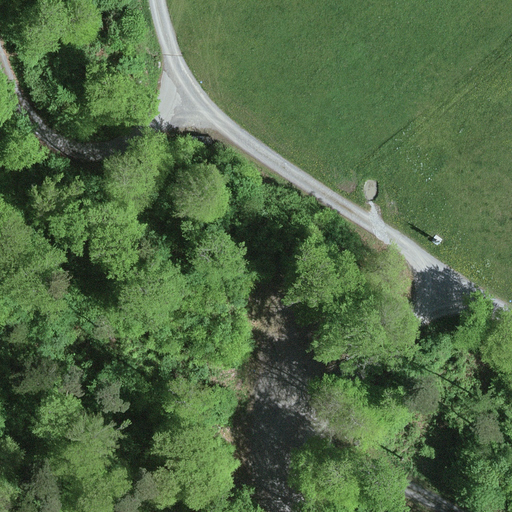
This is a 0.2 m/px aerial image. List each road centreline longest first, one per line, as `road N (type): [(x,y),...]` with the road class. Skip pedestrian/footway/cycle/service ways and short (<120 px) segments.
road 1 (track): [(450,277),(189,95)]
road 2 (track): [(0,60),(26,115),(48,139),(79,152),(115,150),(189,95)]
road 3 (track): [(450,277),(422,313),(332,392),(307,440)]
road 4 (track): [(307,440),(453,511)]
